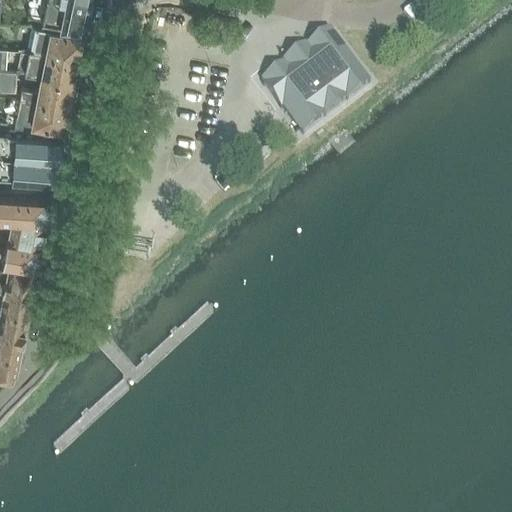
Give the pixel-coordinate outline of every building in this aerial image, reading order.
[(31,0),(28,17),(84,29),(89,0),(31,0)] [(83,35),(49,27),(41,26),(32,25),(27,49),(30,49),(36,49),(79,58),(83,35)] [(263,78),(261,79),(264,84),(263,85),(264,86),(265,85),(281,106),(279,107),(281,109),(282,108),(302,134),(304,132),(303,131),(323,116),(324,117),(326,116),(325,114),(345,99),(346,100),(348,99),(347,98),(367,82),(368,83),(370,82),(329,28),(327,29),(330,33),(287,65),(283,60),(282,61),(284,64),(264,80),(263,78)] [(0,66),(18,67),(19,48),(0,47),(0,66)] [(79,58),(36,49),(30,49),(28,58),(24,57),(24,60),(27,61),(25,71),(39,74),(74,81),(79,58)] [(18,72),(0,70),(0,89),(16,91),(18,72)] [(20,94),(27,96),(69,104),(74,81),(39,74),(37,88),(21,85),(20,94)] [(69,104),(27,96),(20,94),(14,122),(22,124),(23,119),(65,127),(69,104)] [(0,176),(55,181),(59,137),(0,132),(0,176)] [(0,234),(5,235),(3,264),(11,266),(36,271),(41,247),(45,228),(44,228),(51,192),(29,190),(0,187),(0,234)] [(0,287),(31,294),(36,272),(8,267),(7,270),(4,283),(0,282),(0,287)] [(0,309),(27,315),(31,294),(0,287),(0,292),(3,293),(2,299),(0,308),(0,309)] [(27,315),(0,309),(0,330),(23,336),(27,315)] [(0,353),(19,358),(23,336),(0,330),(0,353)] [(12,378),(13,374),(15,374),(19,358),(0,353),(0,381),(7,383),(9,381),(10,378),(12,378)]
